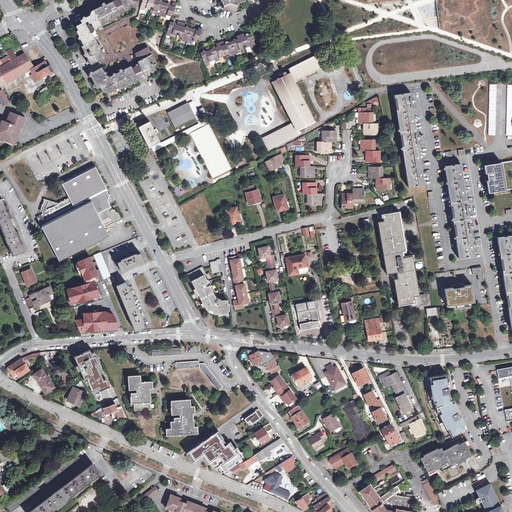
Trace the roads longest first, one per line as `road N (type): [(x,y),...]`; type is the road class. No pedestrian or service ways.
road 1 (tertiary): [(287,511),(0,381)]
road 2 (residential): [(511,351),(408,359),(232,339)]
road 3 (residential): [(23,20),(59,62),(163,261)]
road 4 (residential): [(163,261),(326,216),(348,149)]
road 5 (residential): [(198,334),(36,343),(0,362)]
road 6 (residential): [(335,493),(231,360),(232,339)]
